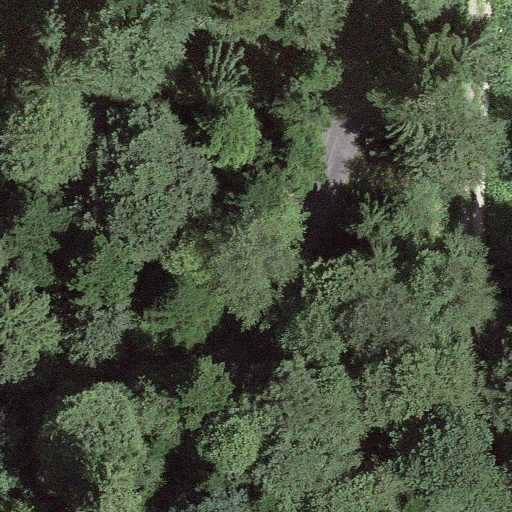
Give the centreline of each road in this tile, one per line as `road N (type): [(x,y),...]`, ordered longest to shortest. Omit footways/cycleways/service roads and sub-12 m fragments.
road 1 (unclassified): [(363,0),(341,126),(168,511)]
road 2 (track): [(478,0),(477,280),(511,511)]
